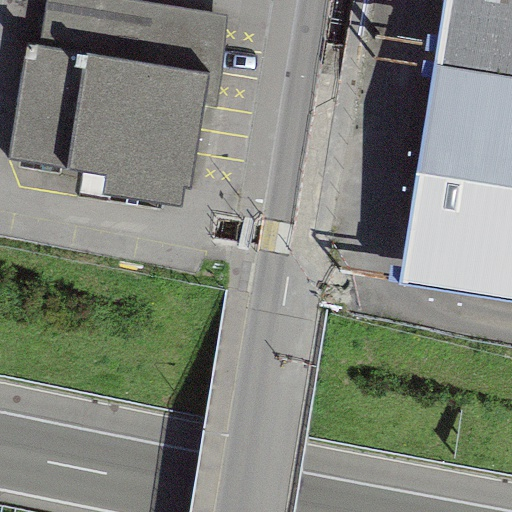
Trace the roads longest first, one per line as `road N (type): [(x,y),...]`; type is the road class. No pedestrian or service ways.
road 1 (tertiary): [(334,0),(253,511)]
road 2 (motorway): [(301,511),(0,450)]
